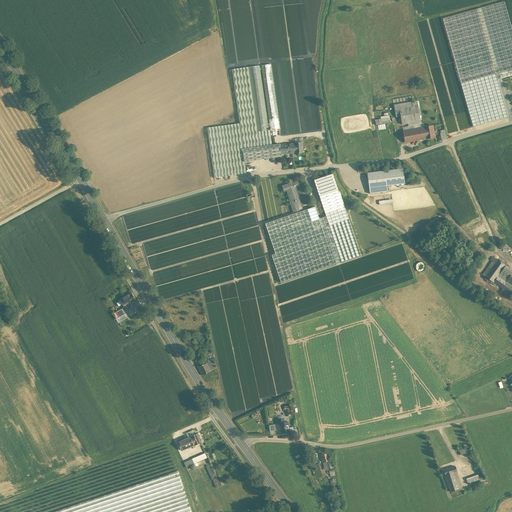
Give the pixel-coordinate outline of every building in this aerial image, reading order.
[(511,28),(504,1),(442,18),(473,126),(508,117),(497,80),(501,79),(499,72),(511,68),(511,28)] [(280,128),(271,64),(261,65),(270,129),(270,130),(280,128)] [(239,123),(207,128),(214,177),(246,173),(244,162),(242,149),(272,145),(270,130),(269,130),(259,65),(232,69),(239,123)] [(511,68),(499,72),(501,79),(511,75),(511,68)] [(417,101),(394,105),(396,117),(401,116),(402,124),(406,123),(406,120),(407,120),(408,125),(421,122),(417,101)] [(420,124),(413,125),(414,129),(403,131),(405,142),(426,138),(424,127),(421,128),(420,124)] [(433,125),(424,127),(426,138),(435,137),(434,132),(436,132),(436,129),(433,130),(433,125)] [(293,143),(280,144),(281,154),(303,152),(302,142),(299,142),(293,143)] [(272,145),(242,149),(244,162),(281,156),(281,154),(280,144),(272,145)] [(403,168),(367,173),(370,194),(388,191),(387,186),(405,183),(403,168)] [(282,217),(265,223),(275,254),(272,255),(281,282),(361,255),(339,191),(338,192),(332,173),(314,180),(326,216),(319,219),(314,206),(282,217)] [(278,202),(274,176),(257,179),(261,204),(272,202),(272,204),(275,203),(275,202),(278,202)] [(298,180),(282,186),(284,191),(287,190),(291,203),(290,203),(292,209),(298,207),(296,201),(299,200),(300,200),(296,187),(300,186),(298,180)] [(480,219),(467,225),(471,234),(484,228),(480,219)] [(479,254),(474,250),(467,260),(472,263),(479,254)] [(493,257),(481,273),(483,275),(481,277),(491,285),(493,282),(505,265),(497,259),(493,257)] [(425,264),(421,262),(417,263),(415,266),(416,270),(420,272),(424,271),(426,267),(425,264)] [(511,272),(511,269),(505,265),(493,282),(501,288),(511,272)] [(511,272),(501,288),(511,294),(511,272)] [(493,282),(491,285),(510,298),(511,295),(511,294),(501,288),(493,282)] [(131,293),(120,299),(120,300),(117,302),(116,303),(118,306),(119,306),(123,304),(124,307),(136,301),(131,293)] [(122,308),(116,312),(119,317),(126,313),(122,308)] [(211,348),(203,349),(206,363),(212,360),(213,359),(211,348)] [(206,363),(198,367),(202,375),(214,369),(210,361),(206,363)] [(288,422),(284,422),(283,419),(278,420),(279,424),(280,423),(282,433),(289,431),(288,422)] [(198,433),(190,436),(190,437),(178,442),(182,451),(194,445),(194,446),(202,442),(198,433)] [(469,447),(458,450),(459,455),(470,452),(469,447)] [(205,453),(192,459),(194,463),(207,458),(205,453)] [(328,453),(321,455),(323,463),(323,462),(325,469),(328,469),(334,468),(331,460),(330,460),(328,453)] [(456,471),(446,474),(451,491),(461,488),(456,471)] [(216,488),(224,484),(219,472),(216,473),(218,477),(212,479),(216,488)] [(478,475),(466,479),(468,483),(480,479),(478,475)]
